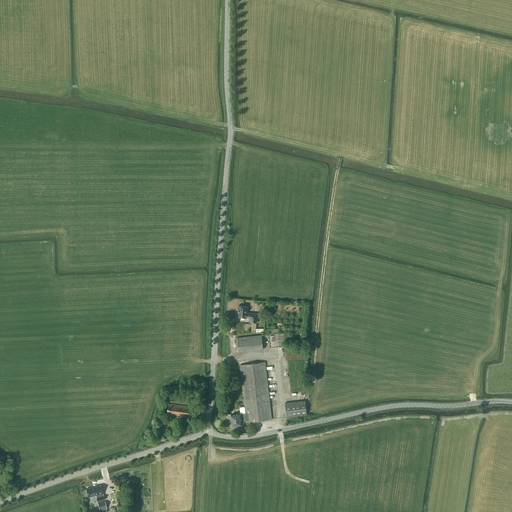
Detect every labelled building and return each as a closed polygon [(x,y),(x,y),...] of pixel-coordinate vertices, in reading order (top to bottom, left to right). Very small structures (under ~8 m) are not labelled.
[(247,306),(238,305),(238,310),(239,310),(238,317),(246,317),(249,317),(249,322),(256,322),(257,313),(246,313),(247,306)] [(262,335),(237,338),(238,352),(263,349),(262,335)] [(246,422),(272,419),(265,362),(239,364),(245,412),(230,414),(232,425),(241,424),(241,420),(246,420),(246,422)] [(307,416),(305,400),(285,403),(287,418),(307,416)] [(190,417),(191,407),(169,404),(167,412),(180,414),(180,415),(190,417)] [(104,499),(101,485),(86,488),(88,497),(96,495),(97,501),(104,499)] [(105,501),(98,503),(100,510),(107,509),(105,501)]
